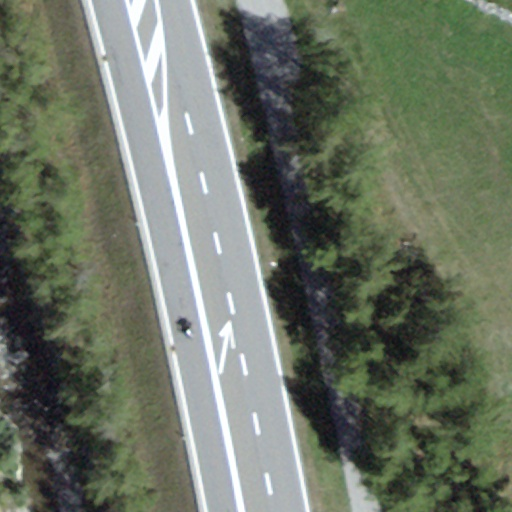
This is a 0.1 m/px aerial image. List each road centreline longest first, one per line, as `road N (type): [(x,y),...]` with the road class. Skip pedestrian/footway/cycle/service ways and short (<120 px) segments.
road 1 (unclassified): [(372,511),(249,0)]
road 2 (primary): [(145,0),(187,142),(256,511)]
